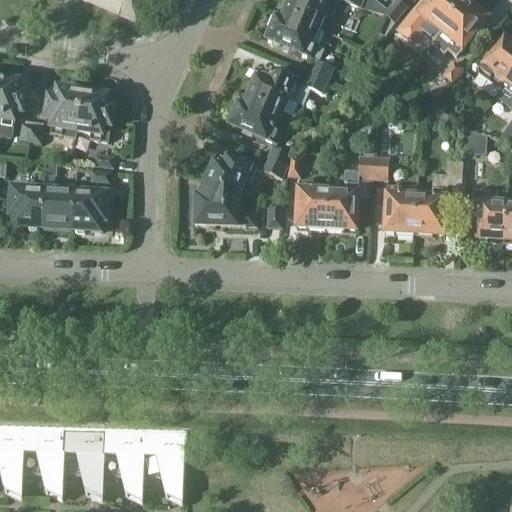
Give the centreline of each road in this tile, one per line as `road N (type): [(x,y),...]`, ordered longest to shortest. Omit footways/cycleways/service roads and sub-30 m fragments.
road 1 (primary): [(511,394),(0,371)]
road 2 (residential): [(511,292),(143,273)]
road 3 (residential): [(151,127),(192,131),(252,0)]
road 4 (residential): [(172,69),(0,40)]
road 5 (residential): [(143,273),(151,127)]
road 6 (residential): [(143,273),(0,268)]
